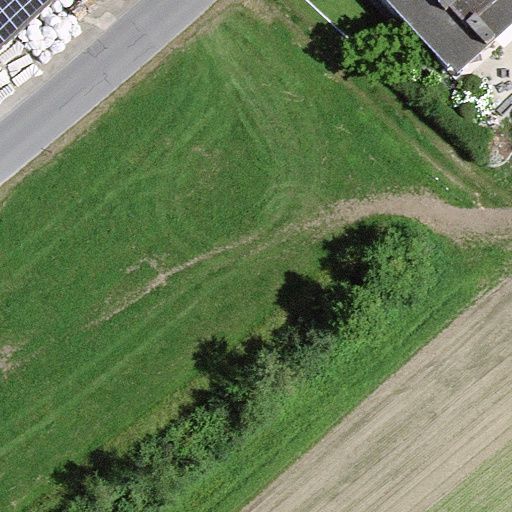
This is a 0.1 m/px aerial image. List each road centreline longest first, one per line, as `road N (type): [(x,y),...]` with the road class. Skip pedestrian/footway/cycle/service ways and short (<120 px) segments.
road 1 (track): [(285,0),(436,152),(511,203)]
road 2 (tertiary): [(0,158),(194,0)]
